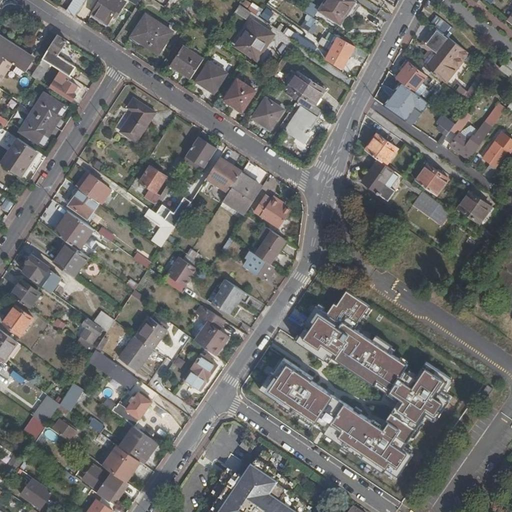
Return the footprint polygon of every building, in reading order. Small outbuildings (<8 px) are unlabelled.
[(88,0),(76,0),(68,12),(76,18),(88,0)] [(116,18),(126,3),(120,0),(102,0),(93,14),(109,24),(114,17),(116,18)] [(353,0),(328,0),(321,12),(341,25),(345,18),(351,22),(362,5),(353,0)] [(314,17),(320,9),(312,4),(307,12),(314,17)] [(252,12),(241,5),(236,12),(247,20),(252,12)] [(270,22),(276,13),(267,7),(261,17),(270,22)] [(159,54),(172,34),(146,16),(131,39),(140,45),(142,42),(159,54)] [(254,21),(238,46),(256,57),(268,41),(270,42),(275,35),(254,21)] [(447,21),(441,26),(449,35),(455,31),(447,21)] [(436,53),(439,55),(428,69),(447,84),(471,55),(440,31),(428,46),(436,53)] [(68,42),(57,35),(42,60),(51,66),(59,71),(69,78),(76,67),(58,56),(68,42)] [(327,59),(344,69),(356,46),(340,35),(327,59)] [(0,55),(13,64),(26,72),(34,59),(0,37),(0,55)] [(302,39),(299,43),(310,51),(313,47),(302,39)] [(270,42),(268,41),(256,57),(261,61),(273,44),(270,42)] [(203,61),(184,48),(172,65),(186,75),(191,78),(203,61)] [(0,55),(0,81),(1,82),(13,64),(0,55)] [(51,66),(42,60),(31,76),(34,78),(40,82),(51,66)] [(511,63),(508,60),(503,67),(511,74),(511,63)] [(215,93),(227,74),(209,63),(197,81),(215,93)] [(410,64),(398,80),(402,82),(422,98),(428,88),(424,85),(429,79),(410,64)] [(172,65),(170,68),(184,77),(186,75),(172,65)] [(54,80),(59,83),(54,91),(71,102),(76,95),(73,94),(77,87),(67,80),(69,78),(59,71),(54,80)] [(325,90),(298,72),(288,87),(301,96),(316,106),(325,90)] [(54,80),(49,88),(54,91),(59,83),(54,80)] [(244,112),(256,93),(238,81),(226,100),(244,112)] [(422,98),(402,82),(385,105),(407,121),(416,109),(422,113),(429,103),(422,98)] [(470,91),(464,98),(472,104),(477,97),(470,91)] [(60,105),(43,94),(19,133),(36,144),(43,133),(46,134),(56,118),(53,116),(60,105)] [(311,131),(310,130),(322,110),(316,106),(301,96),(296,104),(303,108),(288,131),(304,142),(311,131)] [(134,111),(121,130),(137,141),(157,113),(135,98),(129,107),(134,111)] [(464,98),(460,104),(468,110),(472,104),(464,98)] [(266,100),(254,119),(261,123),(271,130),(283,111),(266,100)] [(0,124),(5,127),(9,120),(0,114),(0,124)] [(261,123),(259,126),(269,133),(271,130),(261,123)] [(460,138),(453,148),(471,161),(494,129),(486,123),(474,140),(475,141),(472,145),(470,144),(470,145),(460,138)] [(470,139),(478,130),(472,125),(464,134),(470,139)] [(379,134),(367,150),(379,159),(387,165),(399,149),(379,134)] [(37,152),(15,137),(0,159),(0,163),(20,177),(37,152)] [(497,169),(510,153),(511,154),(511,144),(502,137),(485,160),(493,166),(485,176),(493,182),(501,172),(497,169)] [(200,138),(190,154),(195,158),(196,157),(202,160),(205,155),(211,158),(217,149),(200,138)] [(195,158),(194,160),(205,168),(211,158),(205,155),(202,160),(196,157),(195,158)] [(243,172),(220,158),(208,177),(230,192),(241,175),(243,172)] [(400,185),(390,177),(395,170),(387,165),(379,159),(364,181),(379,192),(378,193),(388,201),(400,185)] [(185,167),(181,165),(172,180),(173,180),(176,182),(185,167)] [(438,196),(450,180),(430,165),(418,181),(438,196)] [(149,187),(140,199),(153,208),(160,197),(172,180),(152,166),(141,183),(149,187)] [(91,174),(87,171),(76,186),(77,187),(81,189),(91,174)] [(244,172),(242,176),(253,183),(254,182),(256,179),(244,172)] [(113,190),(91,174),(81,189),(99,202),(103,205),(113,190)] [(242,176),(241,175),(230,192),(226,199),(246,213),(262,188),(254,182),(253,183),(242,176)] [(412,204),(442,226),(452,212),(437,201),(404,177),(401,181),(414,190),(420,195),(412,204)] [(173,180),(172,180),(160,197),(165,200),(176,182),(173,180)] [(70,205),(88,218),(99,202),(81,189),(77,187),(73,194),(76,196),(70,205)] [(459,209),(480,224),(487,215),(492,208),(471,192),(459,209)] [(162,209),(169,213),(177,200),(170,196),(162,209)] [(255,212),(262,217),(280,229),(291,211),(279,203),(280,200),(274,196),(272,200),(265,196),(255,212)] [(175,213),(173,212),(167,221),(176,227),(191,203),(184,198),(175,213)] [(495,211),(492,208),(487,215),(490,218),(495,211)] [(145,217),(161,228),(152,240),(163,248),(167,241),(176,227),(167,221),(152,210),(150,209),(145,217)] [(456,210),(453,213),(463,221),(466,217),(456,210)] [(94,229),(70,212),(55,233),(69,242),(80,250),(94,229)] [(102,226),(98,232),(112,242),(116,236),(102,226)] [(286,240),(271,230),(256,254),(259,256),(271,264),(286,240)] [(483,230),(480,233),(492,242),(494,239),(488,234),(483,230)] [(234,239),(230,237),(223,249),(221,252),(223,254),(234,239)] [(80,250),(69,242),(54,263),(74,277),(89,257),(80,250)] [(202,255),(193,249),(189,255),(198,261),(202,255)] [(139,254),(135,259),(150,269),(150,268),(153,264),(139,254)] [(26,264),(28,265),(23,273),(47,289),(53,280),(45,274),(49,268),(32,256),(26,264)] [(246,265),(268,280),(276,267),(271,264),(259,256),(256,262),(251,258),(246,265)] [(172,276),(173,276),(168,283),(186,294),(190,288),(188,287),(200,270),(183,259),(172,276)] [(130,278),(127,284),(135,289),(135,290),(139,284),(130,278)] [(221,288),(223,290),(214,304),(229,314),(235,306),(233,305),(238,299),(247,305),(253,297),(226,279),(221,288)] [(41,294),(22,280),(11,295),(30,309),(41,294)] [(357,297),(346,289),(330,312),(317,304),(293,340),(326,362),(329,356),(399,402),(383,426),(282,359),(263,388),(396,476),(410,455),(402,450),(426,414),(436,420),(450,400),(438,392),(445,381),(426,368),(413,388),(398,378),(407,364),(354,329),(369,305),(357,297)] [(20,335),(33,318),(16,305),(3,322),(20,335)] [(196,313),(209,322),(196,341),(216,355),(229,337),(219,329),(226,320),(202,305),(196,313)] [(101,312),(93,322),(102,329),(107,332),(114,322),(101,312)] [(166,329),(150,316),(136,336),(152,348),(166,329)] [(81,336),(92,343),(102,329),(93,322),(87,318),(83,324),(87,327),(81,336)] [(56,319),(52,324),(61,331),(65,325),(56,319)] [(428,324),(420,336),(449,353),(456,341),(428,324)] [(0,360),(1,361),(16,341),(0,330),(0,360)] [(181,339),(186,343),(191,337),(185,333),(181,339)] [(119,357),(136,370),(152,348),(136,336),(135,335),(119,357)] [(108,340),(103,337),(96,349),(100,352),(108,340)] [(159,349),(169,357),(174,351),(165,343),(159,349)] [(201,358),(195,365),(186,379),(192,384),(200,390),(218,365),(203,355),(201,358)] [(0,382),(10,386),(16,369),(4,365),(0,376),(0,382)] [(112,372),(132,386),(137,379),(118,365),(112,372)] [(85,391),(74,383),(60,404),(69,410),(70,411),(85,391)] [(481,394),(487,398),(493,390),(487,386),(481,394)] [(132,402),(127,408),(140,417),(152,401),(140,391),(136,396),(134,395),(130,400),(132,402)] [(60,404),(49,396),(34,417),(38,420),(46,425),(56,409),(60,404)] [(69,410),(60,404),(56,409),(65,415),(69,410)] [(28,426),(24,433),(36,441),(46,425),(38,420),(32,428),(28,426)] [(95,420),(91,426),(101,433),(105,427),(95,420)] [(71,440),(77,432),(62,421),(57,429),(71,440)] [(134,426),(130,423),(120,436),(124,440),(134,426)] [(124,440),(119,446),(143,463),(145,465),(160,444),(134,426),(124,440)] [(251,455),(256,448),(246,441),(241,447),(251,455)] [(119,446),(114,443),(100,463),(104,466),(119,446)] [(119,446),(104,466),(121,478),(128,484),(143,463),(119,446)] [(275,462),(263,454),(253,469),(245,481),(237,476),(229,470),(213,495),(220,500),(212,511),(311,511),(312,510),(288,494),(294,486),(271,470),(275,462)] [(253,469),(245,463),(237,476),(245,481),(253,469)] [(80,469),(74,476),(81,481),(83,479),(99,490),(109,476),(94,464),(86,474),(80,469)] [(368,469),(359,481),(370,490),(379,478),(368,469)] [(128,484),(121,478),(116,484),(129,493),(133,487),(128,484)] [(52,492),(33,479),(21,495),(40,509),(52,492)] [(96,500),(95,501),(87,511),(112,511),(113,511),(96,500)]
